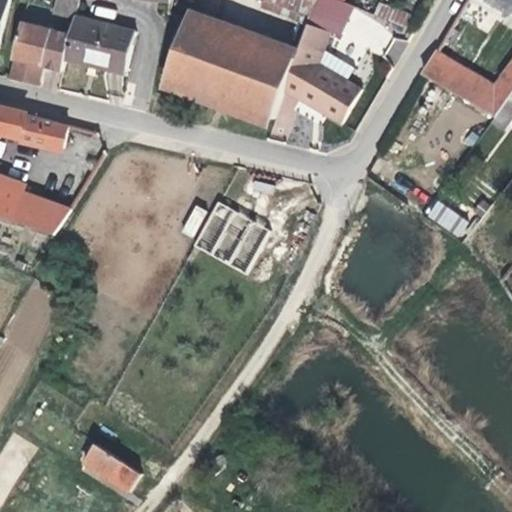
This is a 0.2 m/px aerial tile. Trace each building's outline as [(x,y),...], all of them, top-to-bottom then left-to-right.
[(0,0),(0,41),(10,0),(0,0)] [(79,0),(56,0),(52,17),(74,24),(79,0)] [(290,18),(280,43),(277,52),(180,19),(159,81),(267,120),(278,88),(303,18),(308,0),(292,0),(296,1),(296,0),(300,0),(293,19),(290,18)] [(487,116),(511,81),(511,0),(484,0),(492,5),(503,12),(506,7),(511,10),(511,49),(493,75),(499,78),(491,89),(431,48),(429,46),(416,68),(417,69),(487,116)] [(375,13),(349,5),(337,46),(347,49),(348,46),(400,62),(407,37),(403,36),(411,12),(378,2),(375,13)] [(184,9),(180,19),(277,52),(280,43),(184,9)] [(278,88),(292,96),(324,114),(338,122),(359,84),(343,79),(349,62),(318,46),(323,26),(303,18),(278,88)] [(70,40),(64,65),(88,71),(89,67),(96,68),(127,76),(136,39),(74,24),(70,40)] [(70,40),(22,28),(8,84),(32,90),(37,71),(42,73),(61,77),(64,65),(70,40)] [(40,83),(42,73),(37,71),(32,90),(38,91),(40,83)] [(267,120),(159,81),(156,90),(263,130),(267,120)] [(511,81),(487,116),(485,120),(497,130),(511,109),(511,81)] [(324,114),(292,96),(286,107),(300,115),(317,126),(324,114)] [(15,138),(59,149),(67,123),(0,105),(0,136),(14,139),(15,138)] [(0,186),(0,216),(50,233),(68,207),(36,198),(30,212),(11,206),(16,192),(0,186)] [(460,238),(471,222),(436,199),(425,215),(460,238)] [(214,203),(194,250),(251,274),(271,226),(214,203)] [(195,239),(207,209),(193,204),(181,233),(195,239)] [(81,465),(130,494),(141,475),(93,445),(81,465)]
